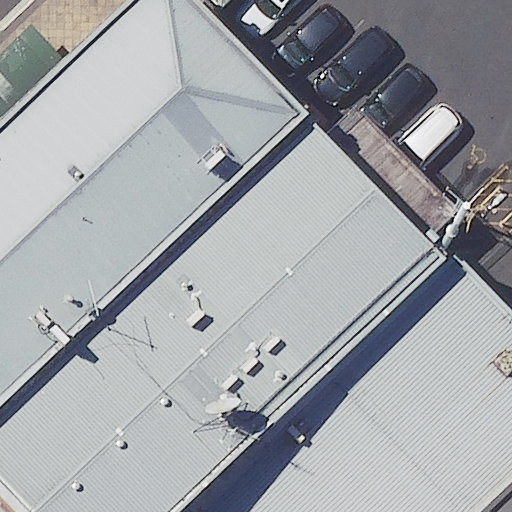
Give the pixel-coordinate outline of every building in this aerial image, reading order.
[(0,422),(304,133),(176,0),(136,0),(64,69),(0,130),(0,422)] [(247,0),(198,0),(221,24),(247,0)] [(0,130),(64,69),(27,31),(0,56),(0,130)] [(0,511),(183,511),(437,272),(304,133),(0,422),(0,511)] [(183,511),(489,511),(511,490),(511,315),(452,253),(437,272),(183,511)] [(511,511),(511,490),(489,511),(511,511)]
